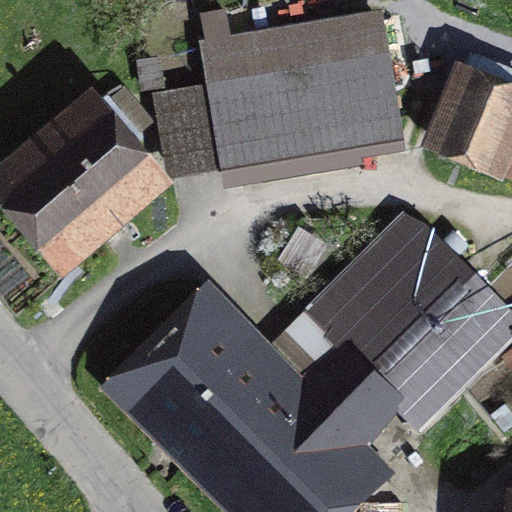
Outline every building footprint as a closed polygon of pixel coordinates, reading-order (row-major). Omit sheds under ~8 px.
[(205,47),(212,90),(159,99),(170,168),(396,130),(378,18),(205,47)] [(511,107),(511,105),(468,87),(441,150),(511,178),(511,116),(509,115),(511,107)] [(133,138),(105,104),(8,186),(64,252),(144,182),(118,151),(133,138)] [(341,350),(417,426),(511,332),(511,327),(405,219),(288,335),(322,369),(341,350)] [(132,390),(253,511),(335,511),(370,478),(208,316),(132,390)]
